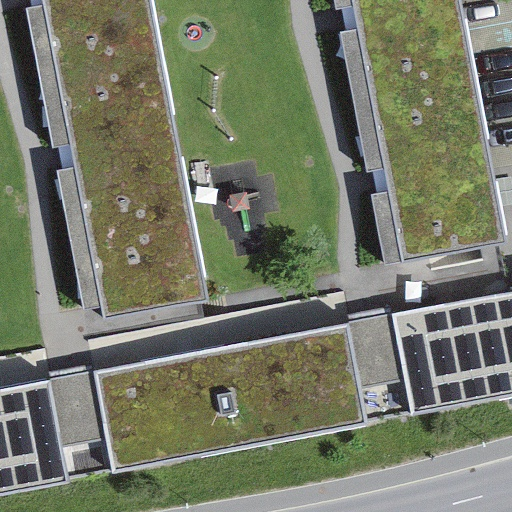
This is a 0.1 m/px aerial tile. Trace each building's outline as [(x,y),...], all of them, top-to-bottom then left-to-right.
[(49,0),(58,41),(51,42),(63,105),(70,104),(89,202),(82,204),(94,267),(101,266),(111,317),(209,299),(151,0),(49,0)] [(346,0),(379,181),(395,268),(511,246),(511,140),(486,0),(346,0)] [(511,301),(489,306),(395,324),(413,419),(511,400),(511,301)] [(395,324),(94,380),(112,477),(413,419),(395,324)] [(94,380),(0,397),(0,497),(112,477),(94,380)]
